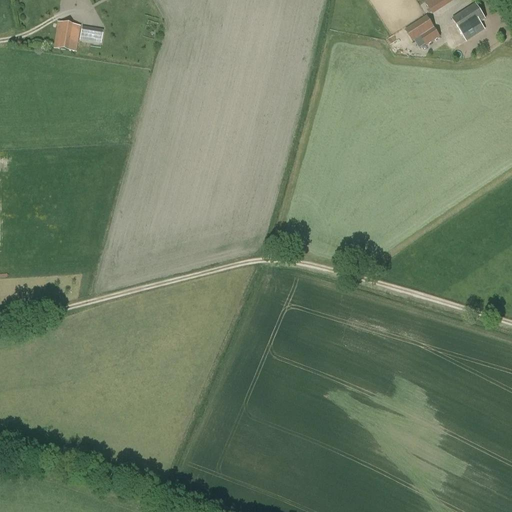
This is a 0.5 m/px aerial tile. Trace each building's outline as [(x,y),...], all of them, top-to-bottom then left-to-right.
[(431,0),(428,3),(437,15),(458,0),(431,0)] [(474,33),(471,29),(474,28),(485,21),(475,6),(452,21),(462,36),(464,39),(474,33)] [(405,31),(413,43),(421,38),(426,47),(440,38),(426,18),(405,31)] [(77,26),(57,23),(53,49),(76,53),(80,28),(77,27),(77,26)] [(82,27),(80,41),(99,44),(101,30),(82,27)]
